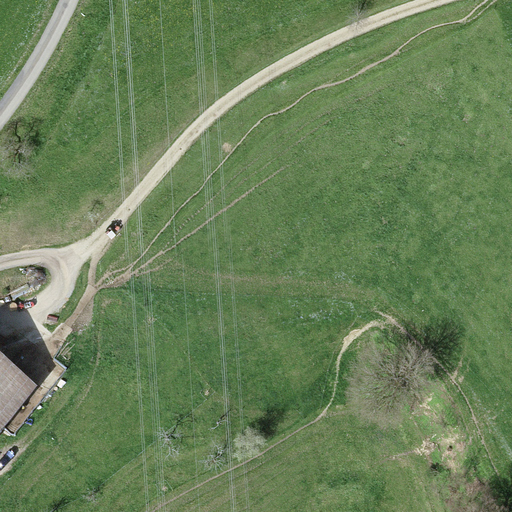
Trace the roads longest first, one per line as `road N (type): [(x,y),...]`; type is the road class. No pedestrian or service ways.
road 1 (track): [(90,248),(210,118),(254,83),(324,42),(439,0)]
road 2 (track): [(0,468),(39,431),(82,370),(90,248)]
road 3 (unclassified): [(0,115),(68,0)]
